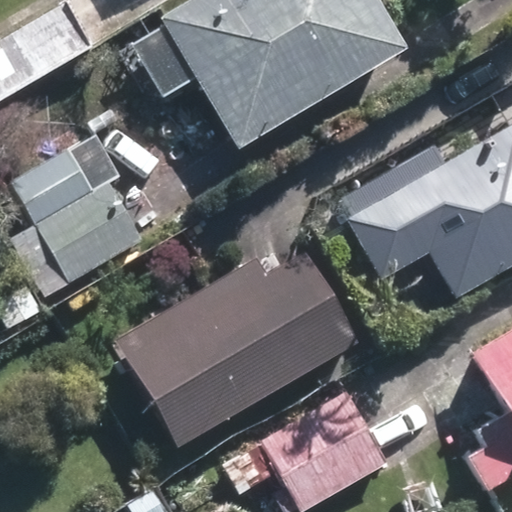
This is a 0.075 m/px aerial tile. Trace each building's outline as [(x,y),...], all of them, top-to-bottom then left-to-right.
[(344,0),(174,0),(136,21),(206,150),(376,59),(344,0)] [(511,194),(473,132),(334,219),(397,320),(511,247),(511,194)] [(107,175),(4,237),(34,286),(137,224),(107,175)] [(165,446),(343,344),(292,255),(255,276),(246,260),(105,340),(165,446)] [(21,284),(0,296),(0,327),(1,329),(36,309),(21,284)] [(511,322),(458,354),(493,414),(465,431),(476,449),(459,457),(478,492),(511,472),(511,322)] [(290,511),(297,511),(378,465),(335,392),(250,442),(251,445),(215,466),(231,493),(267,472),(290,511)]
